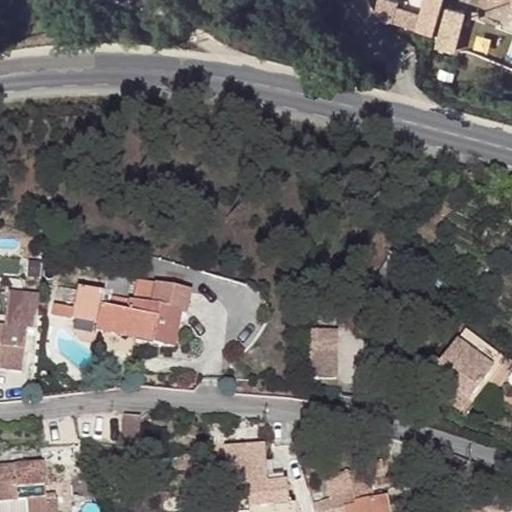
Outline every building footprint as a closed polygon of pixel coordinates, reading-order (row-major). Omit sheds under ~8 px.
[(464,17),(449,12),(438,51),(451,55),(464,17)] [(419,30),(435,35),(439,20),(423,15),(419,30)] [(128,313),(101,307),(99,307),(96,323),(95,331),(126,338),(127,332),(153,338),(152,343),(172,348),(180,313),(185,314),(189,291),(137,280),(132,303),(130,302),(128,313)] [(72,318),(96,323),(99,307),(101,307),(103,294),(77,289),(72,318)] [(443,336),(407,318),(399,332),(435,351),(443,336)] [(451,389),(468,401),(473,405),(482,392),(477,389),(481,384),(493,393),(511,365),(511,363),(462,329),(440,362),(435,359),(421,379),(445,396),(451,389)] [(126,338),(152,343),(153,338),(127,332),(126,338)] [(336,336),(311,335),(308,381),(333,383),(336,336)] [(490,398),(493,393),(481,384),(477,389),(482,392),(490,398)] [(463,410),(468,401),(451,389),(445,396),(463,410)] [(135,414),(119,413),(118,441),(134,441),(135,414)] [(267,484),(266,462),(257,463),(256,446),(224,448),(226,487),(220,487),(220,511),(295,511),(295,508),(288,508),(286,483),(267,484)] [(265,446),(256,446),(257,463),(266,462),(265,446)] [(43,465),(0,468),(0,511),(56,511),(55,500),(45,500),(43,465)] [(366,470),(326,478),(332,511),(328,511),(386,511),(384,499),(372,501),(366,470)]
